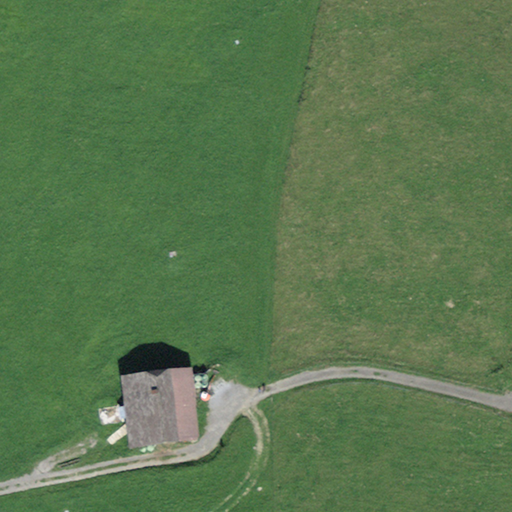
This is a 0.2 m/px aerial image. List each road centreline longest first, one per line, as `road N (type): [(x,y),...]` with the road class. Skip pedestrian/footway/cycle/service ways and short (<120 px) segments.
road 1 (track): [(258,394),(277,79),(297,0)]
road 2 (track): [(238,403),(188,454),(0,490)]
road 3 (track): [(511,406),(328,370),(258,394)]
road 4 (track): [(216,511),(241,493),(255,465),(256,421),(238,403)]
